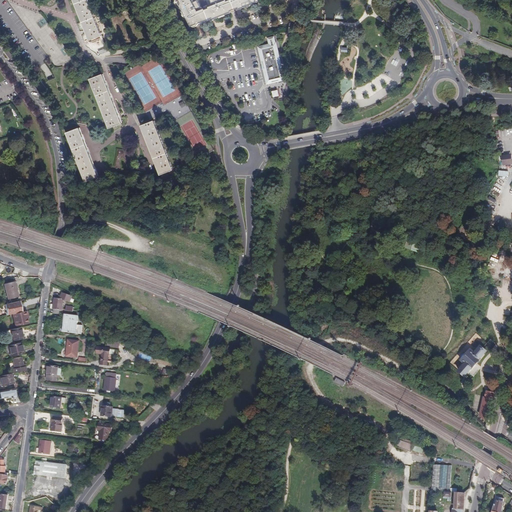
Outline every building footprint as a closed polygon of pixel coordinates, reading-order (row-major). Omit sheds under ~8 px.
[(91,0),(75,0),(91,37),(104,32),(91,0)] [(181,0),(182,1),(184,4),(182,6),(182,8),(183,11),(184,11),(184,12),(188,18),(188,19),(193,27),(194,26),(200,24),(210,21),(205,9),(203,10),(198,1),(195,3),(193,0),(181,0)] [(211,0),(214,6),(210,7),(214,19),(215,21),(219,19),(219,18),(220,18),(227,16),(228,15),(228,16),(231,14),(233,12),(240,9),(243,10),(246,9),(247,8),(253,6),(254,5),(254,6),(259,4),(257,1),(257,0),(229,0),(228,0),(223,2),(222,0),(211,0)] [(210,7),(205,9),(210,21),(214,19),(210,7)] [(45,54),(65,56),(66,47),(60,46),(60,41),(55,40),(56,34),(39,32),(39,34),(42,35),(42,40),(46,40),(45,54)] [(275,39),(269,41),(271,47),(261,49),(262,54),(261,54),(269,85),(285,82),(277,50),(275,39)] [(103,74),(90,78),(109,127),(121,122),(103,74)] [(182,101),(175,105),(179,112),(186,108),(182,101)] [(153,120),(141,125),(159,174),(172,169),(153,120)] [(79,128),(66,133),(85,182),(98,177),(79,128)] [(511,164),(511,160),(511,155),(502,156),(503,166),(511,164)] [(404,248),(417,252),(420,244),(406,239),(404,248)] [(420,244),(417,252),(425,255),(428,246),(420,244)] [(308,273),(299,271),(297,277),(305,280),(308,273)] [(15,290),(13,281),(3,284),(6,299),(17,297),(15,290)] [(60,310),(63,310),(64,300),(71,302),(71,298),(72,296),(62,293),(60,299),(54,299),(53,309),(54,309),(60,310)] [(5,304),(8,315),(12,314),(22,311),(20,302),(19,301),(5,304)] [(29,319),(27,310),(23,311),(22,311),(12,314),(15,326),(28,323),(27,319),(29,319)] [(59,332),(81,334),(82,325),(76,324),(77,315),(77,314),(82,315),(82,312),(74,311),(66,311),(66,314),(65,314),(63,328),(60,328),(59,332)] [(21,338),(19,327),(7,330),(9,341),(21,338)] [(76,358),(78,340),(66,339),(64,356),(76,358)] [(490,339),(485,345),(492,350),(496,344),(490,339)] [(22,353),(19,342),(10,344),(12,355),(22,353)] [(102,353),(101,361),(108,362),(108,354),(110,354),(111,347),(99,346),(98,353),(102,353)] [(458,371),(464,376),(485,351),(480,347),(473,354),(470,351),(465,356),(463,354),(462,354),(460,356),(460,357),(462,359),(462,360),(466,363),(458,371)] [(11,373),(24,370),(24,367),(22,367),(20,357),(12,359),(14,369),(10,369),(11,373)] [(45,380),(55,381),(57,367),(47,365),(45,380)] [(12,384),(11,373),(0,375),(0,379),(2,379),(3,385),(12,384)] [(113,392),(115,375),(106,373),(104,391),(106,391),(106,392),(109,393),(110,391),(113,392)] [(344,387),(346,383),(337,379),(335,383),(344,387)] [(15,398),(14,388),(0,390),(0,397),(2,397),(3,400),(15,398)] [(471,402),(473,392),(467,391),(465,400),(471,402)] [(487,423),(493,394),(487,392),(481,417),(487,423)] [(65,404),(66,398),(51,396),(50,408),(60,409),(60,403),(65,404)] [(111,418),(112,407),(102,406),(100,416),(111,418)] [(51,430),(60,432),(62,418),(52,417),(51,430)] [(111,432),(111,426),(98,424),(97,430),(99,430),(98,440),(106,441),(108,431),(111,432)] [(38,453),(49,454),(51,441),(40,440),(38,453)] [(413,445),(397,440),(394,447),(410,453),(413,445)] [(413,451),(422,453),(424,447),(414,444),(413,451)] [(41,461),(34,460),(33,473),(63,478),(65,465),(45,462),(46,458),(41,458),(41,461)] [(451,492),(456,493),(456,489),(450,488),(452,465),(434,464),(431,491),(444,492),(444,497),(451,497),(451,492)] [(463,509),(464,493),(456,493),(455,509),(463,509)] [(494,506),(492,511),(495,511),(500,511),(504,498),(498,496),(495,507),(494,506)]
